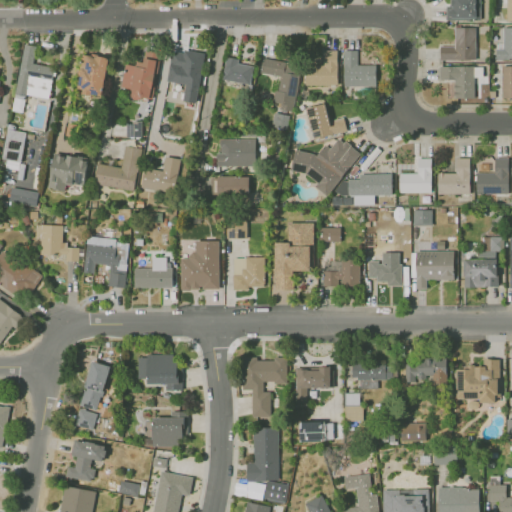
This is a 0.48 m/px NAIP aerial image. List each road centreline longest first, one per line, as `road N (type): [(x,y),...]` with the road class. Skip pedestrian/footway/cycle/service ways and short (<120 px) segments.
road 1 (residential): [(314,21),(0,18)]
road 2 (residential): [(284,323),(79,321),(37,357),(0,369)]
road 3 (residential): [(511,324),(284,323)]
road 4 (residential): [(511,123),(404,123),(406,22)]
road 5 (residential): [(214,323),(223,392),(213,511)]
road 6 (residential): [(24,511),(58,338)]
